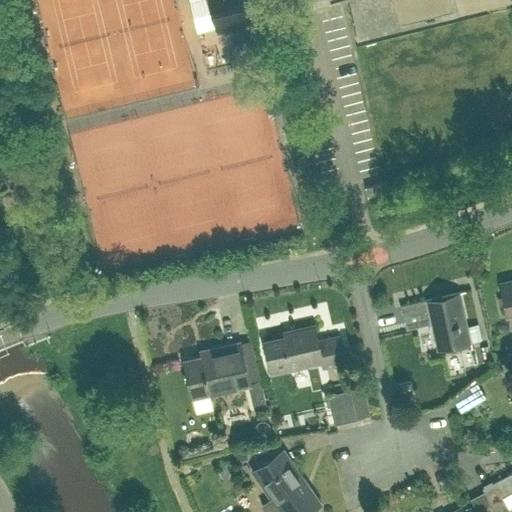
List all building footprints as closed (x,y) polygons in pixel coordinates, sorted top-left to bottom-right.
[(208,0),(217,33),(249,25),(242,0),(208,0)] [(388,180),(365,186),(367,195),(391,190),(388,180)] [(511,279),(500,282),(507,314),(511,312),(511,279)] [(467,325),(459,292),(400,305),(405,329),(431,323),(437,349),(471,342),(470,340),(482,337),(479,323),(467,325)] [(318,341),(314,325),(290,330),(291,334),(265,341),(272,372),(322,360),(323,366),(343,362),(337,337),(318,341)] [(192,396),(196,413),(213,409),(209,392),(248,383),(254,408),(267,405),(252,339),(212,348),(213,353),(184,360),(192,396)] [(486,396),(475,379),(453,397),(461,411),(486,396)] [(356,418),(349,389),(328,394),(334,423),(356,418)] [(248,457),(245,445),(232,448),(234,460),(248,457)] [(307,511),(321,503),(284,449),(260,465),(270,479),(262,484),(280,511),(288,505),(292,511),(307,511)] [(511,471),(482,486),(494,510),(506,503),(501,493),(511,487),(511,471)]
